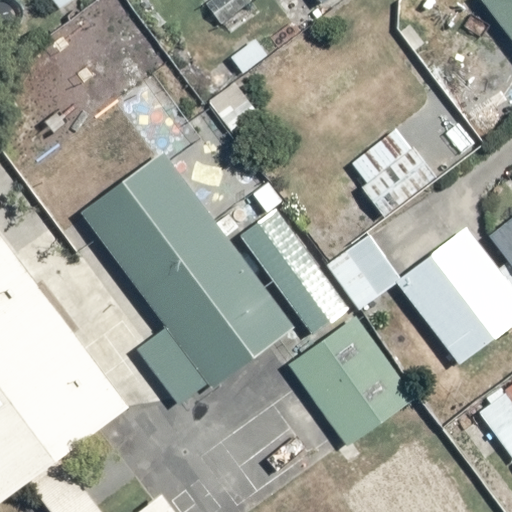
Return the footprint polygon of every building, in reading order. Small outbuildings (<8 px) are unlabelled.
[(511,0),(486,0),(511,33),(511,0)] [(436,173),(400,124),(347,164),(383,212),(436,173)] [(255,317),(124,138),(49,191),(181,371),(255,317)] [(511,215),(488,234),(511,266),(511,215)] [(406,276),(401,280),(402,281),(463,365),(511,328),(511,283),(472,228),(406,276)] [(380,293),(402,275),(369,232),(326,265),(371,324),(392,309),(380,293)] [(0,458),(93,392),(0,264),(0,458)] [(379,390),(310,294),(246,340),(316,435),(379,390)] [(511,381),(475,407),(511,461),(511,381)] [(475,511),(418,437),(352,487),(370,511),(475,511)] [(159,511),(134,477),(85,511),(159,511)]
